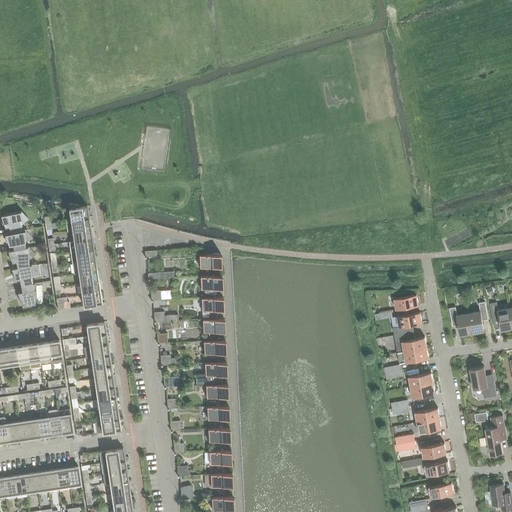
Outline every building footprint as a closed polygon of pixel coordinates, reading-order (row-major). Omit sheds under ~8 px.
[(70,220),(88,217),(86,206),(79,207),(78,205),(68,203),(70,220)] [(8,226),(9,232),(21,230),(21,224),(27,219),(21,211),(20,211),(20,212),(0,216),(4,227),(8,226)] [(72,230),(90,228),(88,217),(70,220),(66,220),(67,231),(72,230)] [(12,244),(13,250),(25,247),(25,242),(31,236),(24,229),(24,228),(23,228),(23,229),(21,230),(9,232),(4,233),(8,245),(12,244)] [(73,241),(91,238),(90,228),(72,230),(73,241)] [(75,252),(93,249),(91,238),(73,241),(75,252)] [(15,262),(17,267),(28,265),(28,259),(34,254),(28,246),(27,246),(27,247),(25,247),(13,250),(7,251),(12,262),(15,262)] [(77,262),(94,260),(93,249),(75,252),(71,252),(72,263),(77,262)] [(220,254),(206,255),(199,255),(199,267),(221,266),(220,254)] [(78,273),(96,270),(94,260),(77,262),(72,263),(74,274),(78,273)] [(28,265),(17,267),(11,269),(15,280),(19,279),(20,285),(32,282),(32,277),(38,272),(31,264),(31,263),(30,263),(30,265),(28,265)] [(80,284),(98,281),(96,270),(78,273),(80,284)] [(147,279),(149,279),(158,278),(174,278),(173,271),(157,272),(147,273),(147,279)] [(200,289),(222,288),(221,275),(200,276),(200,289)] [(32,283),(32,282),(20,285),(21,291),(17,292),(22,307),(36,304),(35,281),(34,281),(34,282),(32,283)] [(81,294),(99,292),(98,281),(80,284),(81,294)] [(150,301),(152,301),(152,300),(161,300),(161,298),(160,293),(160,290),(150,291),(151,300),(150,300),(150,301)] [(83,306),(101,303),(99,292),(81,294),(83,306)] [(416,294),(394,298),(396,309),(418,305),(416,294)] [(201,310),(223,309),(222,297),(201,298),(201,310)] [(480,311),(468,313),(472,333),(484,330),(482,320),(488,319),(484,302),(478,303),(480,311)] [(501,330),(511,327),(511,321),(509,308),(498,310),(496,302),(489,303),(493,321),(499,320),(501,330)] [(460,335),(472,333),(468,313),(456,315),(455,307),(449,308),(452,326),(458,325),(460,335)] [(154,322),(155,322),(178,320),(177,315),(164,315),(163,311),(153,312),(154,322)] [(392,317),(391,311),(374,314),(375,320),(392,317)] [(420,312),(397,316),(399,327),(408,325),(422,323),(420,312)] [(203,332),(224,331),(223,318),(202,319),(203,332)] [(87,335),(105,333),(104,322),(86,324),(87,335)] [(408,325),(399,327),(393,328),(394,335),(409,332),(408,325)] [(395,342),(411,339),(409,332),(394,335),(395,342)] [(107,343),(105,333),(87,335),(89,346),(107,343)] [(157,344),(159,344),(159,343),(167,343),(166,333),(156,334),(157,344)] [(397,352),(426,347),(424,336),(411,339),(395,342),(397,352)] [(63,350),(69,349),(68,346),(75,345),(74,338),(62,340),(62,344),(63,350)] [(59,339),(48,341),(50,359),(61,357),(59,339)] [(204,353),(225,352),(225,340),(203,341),(204,353)] [(40,361),(50,359),(48,341),(37,343),(40,361)] [(37,343),(26,344),(29,362),(40,361),(37,343)] [(108,354),(107,343),(89,346),(85,347),(86,357),(91,357),(108,354)] [(26,344),(15,346),(18,364),(29,362),(26,344)] [(15,346),(5,348),(7,365),(18,364),(15,346)] [(426,347),(397,352),(399,363),(428,358),(426,347)] [(110,365),(108,354),(91,357),(92,367),(110,365)] [(160,366),(162,365),(170,365),(170,363),(170,357),(170,355),(160,355),(160,365),(160,366)] [(195,374),(195,384),(222,382),(221,374),(226,374),(226,362),(204,363),(205,374),(195,374)] [(112,375),(110,365),(92,367),(94,378),(112,375)] [(484,366),(470,369),(473,388),(481,387),(483,397),(496,395),(493,380),(487,382),(484,366)] [(397,371),(385,373),(386,379),(398,377),(397,371)] [(408,376),(410,387),(433,382),(431,372),(408,376)] [(113,386),(112,375),(94,378),(95,389),(113,386)] [(163,387),(165,387),(174,386),(173,377),(163,377),(163,387)] [(435,393),(433,382),(410,387),(412,397),(435,393)] [(206,397),(227,396),(227,384),(205,385),(206,397)] [(115,397),(113,386),(95,389),(97,400),(115,397)] [(116,408),(115,397),(97,400),(99,410),(116,408)] [(167,409),(168,409),(177,408),(176,398),(166,399),(167,409)] [(207,419),(229,418),(228,406),(206,407),(207,419)] [(404,406),(392,409),(393,415),(405,412),(404,406)] [(415,411),(417,422),(439,418),(437,407),(415,411)] [(100,421),(118,418),(116,408),(99,410),(100,421)] [(61,433),(58,411),(58,409),(48,411),(49,417),(48,417),(51,435),(61,433)] [(58,411),(61,433),(65,433),(65,438),(73,436),(69,409),(58,411)] [(487,437),(479,438),(480,443),(483,445),(488,444),(490,454),(503,452),(500,437),(506,435),(502,415),(490,418),(492,427),(485,429),(487,437)] [(40,436),(51,435),(48,417),(37,418),(40,436)] [(37,418),(27,420),(29,438),(40,436),(37,418)] [(102,431),(102,432),(120,429),(118,418),(100,421),(100,422),(95,422),(96,432),(102,431)] [(441,428),(439,418),(417,422),(419,433),(441,428)] [(19,439),(29,438),(27,420),(16,422),(19,439)] [(170,431),(172,431),(180,430),(180,420),(170,421),(170,431)] [(19,439),(16,422),(5,423),(8,441),(19,439)] [(208,441),(230,440),(229,428),(208,429),(208,441)] [(415,441),(414,435),(394,438),(395,445),(398,444),(415,441)] [(415,441),(398,444),(399,450),(416,447),(415,441)] [(444,442),(421,447),(423,458),(446,453),(444,442)] [(173,454),(175,454),(175,453),(184,453),(183,443),(173,443),(173,454)] [(124,459),(123,448),(100,452),(101,463),(124,459)] [(209,464),(231,462),(230,450),(209,451),(209,464)] [(419,465),(418,458),(402,461),(403,468),(419,465)] [(103,473),(126,470),(124,459),(101,463),(103,473)] [(447,460),(424,464),(427,475),(449,471),(447,460)] [(78,466),(67,468),(69,485),(80,484),(78,466)] [(178,476),(190,475),(190,470),(187,468),(186,466),(177,466),(177,476),(178,476)] [(58,487),(69,485),(67,468),(56,469),(58,487)] [(56,469),(45,471),(48,489),(58,487),(56,469)] [(110,483),(127,481),(126,470),(103,473),(105,484),(110,483)] [(45,471),(34,472),(37,490),(48,489),(45,471)] [(34,472),(24,474),(26,492),(37,490),(34,472)] [(210,486),(232,485),(231,473),(210,474),(210,486)] [(24,474),(13,476),(16,493),(26,492),(24,474)] [(5,495),(16,493),(13,476),(2,477),(5,495)] [(111,494),(129,491),(127,481),(110,483),(111,494)] [(451,482),(429,486),(431,497),(453,493),(451,482)] [(503,484),(490,485),(491,491),(486,492),(484,493),(485,503),(487,504),(492,503),(492,505),(501,504),(501,510),(511,508),(511,506),(511,496),(505,497),(503,484)] [(180,499),(192,498),(192,487),(180,487),(180,499)] [(113,505),(131,502),(129,491),(111,494),(113,505)] [(212,510),(233,509),(232,496),(211,498),(212,510)] [(410,508),(422,506),(421,500),(409,502),(410,508)] [(113,511),(132,511),(131,502),(113,505),(113,511)]
